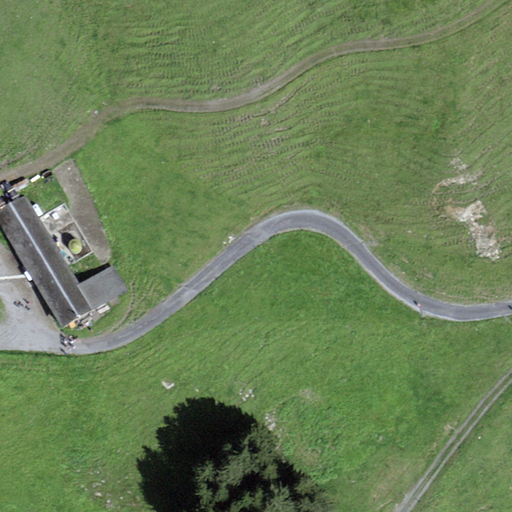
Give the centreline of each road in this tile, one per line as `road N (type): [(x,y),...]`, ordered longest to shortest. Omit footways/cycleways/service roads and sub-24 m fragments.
road 1 (track): [(494,0),(444,30),(340,47),(270,91),(211,108),(117,109),(43,168),(0,185)]
road 2 (track): [(511,373),(399,511)]
